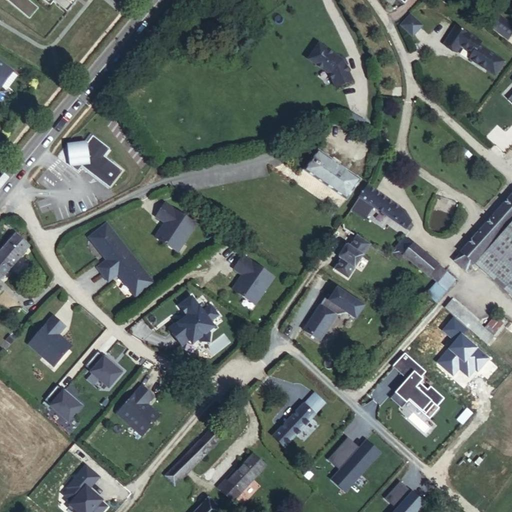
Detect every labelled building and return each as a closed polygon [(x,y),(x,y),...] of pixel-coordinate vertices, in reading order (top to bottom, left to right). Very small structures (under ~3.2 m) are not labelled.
[(39,8),(29,0),(6,0),(30,19),(39,8)] [(51,0),(67,13),(78,0),(51,0)] [(411,16),(401,26),(412,37),(422,27),(411,16)] [(488,26),(508,39),(511,32),(511,28),(494,17),(488,26)] [(456,28),(444,45),(457,53),(461,48),(468,36),(456,28)] [(480,45),(468,36),(461,48),(473,56),(469,61),(486,72),(495,59),(478,48),(480,45)] [(343,62),(319,46),(309,61),(324,71),(325,71),(331,74),(333,81),(333,82),(337,89),(352,82),(343,62)] [(0,88),(1,89),(13,74),(0,63),(0,88)] [(111,148),(93,135),(87,143),(70,146),(73,167),(79,171),(83,166),(111,187),(124,170),(105,156),(111,148)] [(318,153),(305,171),(345,199),(358,180),(318,153)] [(404,211),(368,186),(359,198),(400,226),(406,217),(402,214),(404,211)] [(460,254),(454,261),(465,271),(471,264),(473,264),(511,219),(511,195),(460,253),(460,254)] [(195,225),(163,205),(154,219),(163,224),(154,239),(175,252),(183,239),(186,240),(195,225)] [(414,227),(404,211),(402,214),(406,217),(400,226),(410,233),(414,227)] [(511,219),(474,263),(511,297),(511,295),(511,219)] [(105,223),(92,234),(96,239),(91,242),(103,257),(105,256),(107,259),(105,260),(96,268),(107,282),(119,273),(121,276),(119,277),(131,292),(135,288),(139,293),(152,283),(105,223)] [(92,234),(87,238),(91,242),(96,239),(92,234)] [(16,235),(0,253),(0,289),(1,289),(0,287),(0,279),(29,247),(16,235)] [(346,278),(369,246),(356,237),(349,247),(346,245),(338,256),(338,257),(338,258),(339,259),(341,260),(334,270),(346,278)] [(404,238),(394,250),(427,277),(437,266),(404,238)] [(178,254),(186,240),(183,239),(175,252),(178,254)] [(263,292),(274,277),(242,255),(233,269),(242,275),(232,289),(252,303),(261,290),(263,292)] [(445,272),(437,266),(427,277),(434,283),(445,272)] [(455,281),(445,272),(435,283),(445,292),(455,281)] [(135,288),(131,292),(134,297),(139,293),(135,288)] [(321,311),(317,308),(303,329),(319,340),(337,314),(347,312),(355,318),(364,305),(337,288),(331,296),(321,311)] [(252,303),(255,305),(263,292),(261,290),(252,303)] [(178,319),(167,327),(182,346),(189,340),(192,344),(198,339),(200,341),(209,342),(210,334),(208,332),(214,327),(210,322),(218,316),(211,305),(203,311),(192,297),(179,306),(185,314),(187,316),(180,322),(178,319)] [(495,333),(456,301),(450,308),(489,339),(495,333)] [(65,329),(52,319),(27,348),(41,360),(43,358),(54,368),(71,349),(58,338),(65,329)] [(425,372),(404,354),(392,367),(407,380),(391,399),(401,407),(408,399),(425,414),(433,405),(436,407),(443,399),(430,387),(427,390),(419,383),(422,380),(420,378),(425,372)] [(101,361),(95,356),(83,370),(89,375),(88,376),(106,391),(120,374),(113,368),(111,370),(106,365),(108,363),(103,359),(101,361)] [(43,358),(41,360),(52,370),(54,368),(43,358)] [(56,387),(44,402),(50,407),(49,408),(67,424),(82,406),(75,400),(73,402),(67,397),(69,395),(64,391),(62,393),(56,387)] [(140,388),(115,417),(129,429),(131,426),(143,436),(159,418),(146,406),(153,399),(140,388)] [(303,405),(273,438),(284,448),(314,415),(325,404),(314,394),(303,405)] [(129,429),(141,439),(143,436),(131,426),(129,429)] [(213,429),(181,462),(191,471),(222,437),(213,429)] [(344,492),(379,453),(366,442),(360,449),(347,438),(328,460),(340,471),(332,480),(344,492)] [(241,493),(265,467),(253,456),(241,469),(243,471),(231,484),(241,493)] [(181,462),(175,467),(185,477),(191,471),(181,462)] [(83,511),(102,511),(106,507),(101,502),(102,501),(94,494),(93,495),(88,491),(89,489),(99,478),(86,466),(67,488),(69,490),(64,495),(72,502),(69,505),(77,511),(78,511),(81,510),(83,511)] [(241,469),(238,466),(217,489),(219,491),(228,481),(241,469)] [(185,477),(175,467),(165,478),(175,488),(185,477)] [(243,471),(241,469),(228,481),(231,484),(243,471)] [(232,503),(241,493),(231,484),(228,481),(219,491),(232,503)] [(394,511),(415,511),(423,503),(400,482),(385,499),(397,510),(394,511)] [(196,511),(220,511),(209,500),(196,511)]
